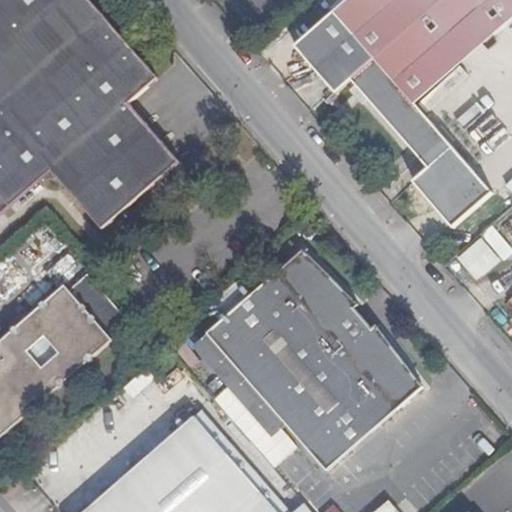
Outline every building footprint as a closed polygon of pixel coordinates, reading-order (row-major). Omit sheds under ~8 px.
[(89,0),(0,0),(0,162),(26,193),(51,172),(103,228),(180,161),(130,103),(159,78),(89,0)] [(511,0),(354,0),(338,15),(418,105),(511,22),(511,0)] [(418,105),(338,15),(297,52),(332,93),(349,80),(392,128),(418,105)] [(465,159),(418,105),(392,128),(420,160),(402,175),(421,196),(465,159)] [(359,140),(346,151),(360,168),(374,156),(359,140)] [(465,159),(421,196),(453,234),(498,196),(465,159)] [(0,162),(0,202),(7,210),(26,193),(0,162)] [(459,259),(480,283),(511,255),(511,246),(496,227),(459,259)] [(303,246),(208,335),(288,426),(328,472),(423,388),(375,326),(369,331),(354,314),(360,309),(303,246)] [(0,442),(27,418),(22,413),(33,402),(38,408),(108,343),(104,340),(122,323),(82,279),(63,295),(58,291),(0,342),(0,442)] [(274,439),(288,426),(208,335),(195,347),(274,439)] [(146,366),(128,389),(139,398),(158,374),(146,366)] [(239,511),(258,496),(193,421),(86,511),(239,511)] [(271,511),(258,496),(239,511),(271,511)] [(401,511),(391,500),(377,511),(401,511)]
